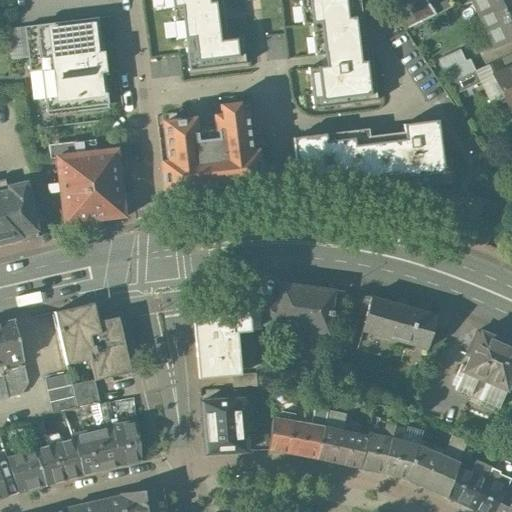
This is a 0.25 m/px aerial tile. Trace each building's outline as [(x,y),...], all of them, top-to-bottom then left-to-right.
[(184,39),(188,71),(245,64),(242,37),(226,39),(221,0),(161,0),(163,9),(171,8),(175,40),(184,39)] [(299,0),(302,25),(311,24),(314,56),(325,55),(326,66),(307,68),(312,109),(377,101),(372,60),(367,60),(359,0),(299,0)] [(425,0),(385,0),(405,30),(436,16),(425,0)] [(511,0),(471,0),(480,16),(485,14),(491,27),(486,29),(495,49),(511,40),(511,0)] [(101,19),(52,24),(60,100),(109,95),(101,19)] [(459,51),(439,61),(445,73),(449,72),(448,70),(465,63),(459,51)] [(465,63),(448,70),(449,72),(453,82),(475,72),(470,61),(465,63)] [(511,67),(493,77),(506,107),(511,104),(511,67)] [(475,72),(453,82),(459,94),(481,84),(475,72)] [(214,114),(215,129),(196,131),(194,117),(163,121),(168,159),(161,160),(165,193),(260,181),(257,149),(250,150),(246,111),(239,112),(238,102),(220,103),(220,114),(214,114)] [(367,129),(292,138),(298,184),(356,177),(357,184),(444,174),(437,120),(402,124),(403,133),(368,137),(367,129)] [(116,152),(96,155),(94,150),(90,146),(84,146),(79,146),(76,149),(75,152),(75,156),(56,159),(64,224),(124,217),(116,152)] [(0,246),(15,243),(38,238),(25,184),(6,188),(4,180),(0,181),(0,246)] [(485,201),(467,194),(460,213),(478,219),(485,201)] [(334,291),(280,285),(278,300),(275,327),(308,332),(325,334),(328,334),(329,324),(332,325),(332,318),(333,312),(331,312),(334,291)] [(347,293),(334,291),(331,312),(333,312),(332,318),(342,319),(347,293)] [(371,297),(365,296),(359,316),(365,317),(371,297)] [(436,316),(371,297),(365,317),(361,331),(393,340),(427,349),(433,326),(436,316)] [(234,314),(197,318),(202,375),(235,372),(232,333),(261,331),(261,326),(262,298),(233,301),(234,314)] [(278,300),(262,298),(261,326),(275,327),(278,300)] [(118,317),(97,322),(93,304),(54,313),(66,365),(89,360),(93,380),(94,381),(130,373),(118,317)] [(448,330),(433,326),(427,349),(434,350),(438,349),(441,346),(448,330)] [(0,327),(0,399),(7,398),(5,393),(7,393),(1,365),(12,363),(5,334),(0,327)] [(393,340),(361,331),(356,349),(387,358),(393,340)] [(325,334),(308,332),(306,342),(324,344),(325,334)] [(511,347),(478,333),(475,334),(473,335),(465,356),(470,358),(463,373),(476,379),(489,384),(504,391),(511,373),(511,347)] [(476,379),(463,373),(455,391),(468,396),(476,379)] [(511,373),(504,391),(497,409),(511,416),(511,414),(511,373)] [(93,380),(71,385),(76,408),(99,404),(94,381),(93,380)] [(489,384),(481,402),(497,409),(504,391),(489,384)] [(241,399),(200,403),(202,426),(204,454),(245,451),(241,399)] [(327,411),(315,409),(313,420),(318,421),(317,427),(324,428),(327,411)] [(294,422),(273,418),(269,451),(288,455),(294,422)] [(135,422),(112,426),(121,467),(140,462),(135,422)] [(317,427),(294,422),(288,455),(317,460),(324,429),(324,428),(317,427)] [(394,427),(386,425),(383,437),(391,438),(394,427)] [(112,426),(72,436),(73,440),(84,476),(121,467),(112,426)] [(402,429),(394,427),(391,438),(399,441),(402,429)] [(367,438),(324,429),(317,460),(359,469),(367,438)] [(383,437),(368,433),(367,438),(359,469),(380,473),(391,438),(383,437)] [(459,463),(467,441),(451,435),(443,456),(459,463)] [(399,441),(391,438),(380,473),(404,480),(418,446),(399,441)] [(73,440),(35,451),(46,485),(84,476),(73,440)] [(443,456),(418,446),(404,480),(446,498),(453,481),(453,480),(458,467),(459,463),(443,456)] [(35,451),(7,459),(18,493),(46,485),(35,451)] [(488,467),(476,462),(471,473),(483,478),(488,467)] [(471,473),(458,467),(453,480),(453,481),(446,498),(471,508),(482,490),(482,489),(486,479),(483,478),(471,473)] [(493,511),(507,485),(488,476),(482,489),(482,490),(471,508),(479,511),(493,511)] [(511,511),(511,487),(507,485),(493,511),(511,511)] [(162,511),(160,490),(120,495),(120,497),(122,511),(162,511)] [(122,511),(120,497),(67,509),(68,511),(122,511)]
